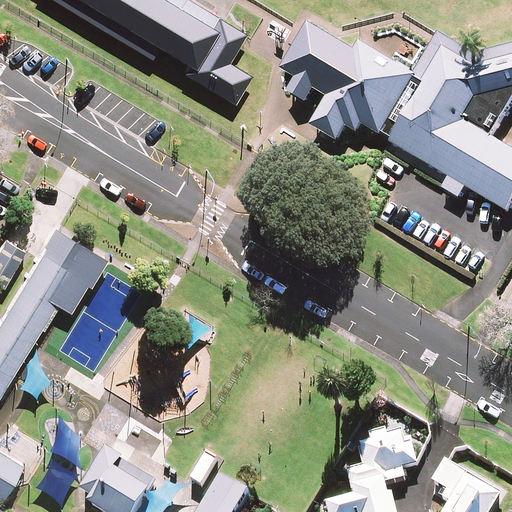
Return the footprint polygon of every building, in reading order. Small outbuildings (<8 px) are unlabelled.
[(206,11),(187,0),(85,0),(180,56),(206,11)] [(466,122),(478,100),(511,91),(511,58),(477,67),(445,48),(426,81),(362,43),(357,52),(310,24),(283,72),(298,80),(289,94),(308,105),(316,91),(328,99),(313,127),(340,143),(348,128),(360,135),(364,127),(392,144),(508,213),(511,206),(511,148),(497,140),(466,122)] [(98,253),(51,226),(0,315),(0,381),(49,296),(67,307),(98,253)] [(25,251),(7,240),(0,250),(0,284),(3,286),(25,251)] [(492,511),(503,496),(442,459),(424,487),(440,497),(436,504),(444,509),(442,511),(394,511),(390,492),(412,487),(410,475),(420,473),(412,433),(365,442),(371,472),(350,476),(357,507),(335,511),(492,511)] [(24,458),(0,444),(0,487),(5,490),(24,458)] [(125,461),(108,450),(82,493),(93,500),(90,507),(98,511),(141,511),(158,484),(123,463),(125,461)] [(193,511),(235,511),(247,493),(214,475),(193,511)]
